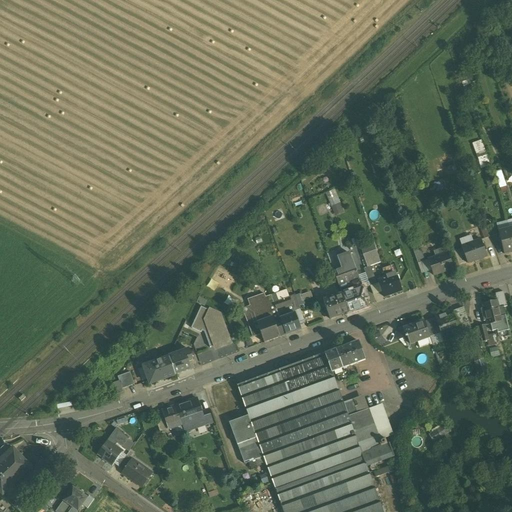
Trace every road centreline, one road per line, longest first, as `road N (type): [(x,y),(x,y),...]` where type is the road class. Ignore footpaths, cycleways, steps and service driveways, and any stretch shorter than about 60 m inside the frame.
road 1 (residential): [(42,425),(123,406),(511,273)]
road 2 (track): [(484,0),(360,115),(426,299)]
road 3 (track): [(0,223),(107,283),(0,385)]
road 4 (residential): [(42,425),(152,511)]
